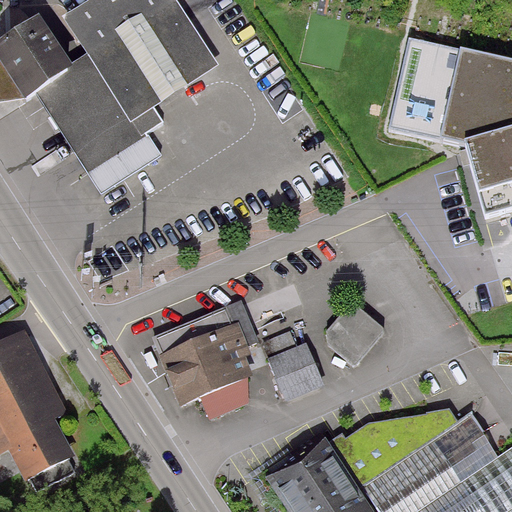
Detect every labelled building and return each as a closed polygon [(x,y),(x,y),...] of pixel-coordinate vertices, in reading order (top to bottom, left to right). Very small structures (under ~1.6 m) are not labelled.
[(149,128),(145,122),(214,78),(164,0),(101,0),(56,29),(80,65),(63,75),(31,27),(0,45),(0,80),(11,98),(18,109),(21,112),(32,104),(76,171),(95,203),(156,164),(142,142),(153,135),(149,128)] [(469,145),(488,221),(511,213),(511,72),(462,59),(410,47),(389,131),(445,142),(469,145)] [(18,109),(0,80),(0,107),(2,107),(18,109)] [(304,112),(288,83),(272,93),(288,121),(304,112)] [(390,334),(357,306),(331,333),(334,349),(357,368),(390,334)] [(241,311),(149,345),(176,419),(198,411),(204,429),(246,414),(246,379),(264,372),(256,348),(241,311)] [(70,413),(27,328),(0,341),(0,454),(9,450),(25,482),(76,456),(57,420),(70,413)] [(292,329),(260,341),(269,365),(284,406),(325,391),(308,344),(299,348),(292,329)] [(369,425),(328,448),(357,492),(458,425),(449,411),(369,425)] [(471,417),(458,425),(357,492),(369,511),(420,511),(499,460),(471,417)] [(328,448),(270,486),(287,511),(369,511),(357,492),(328,448)] [(511,511),(511,450),(499,460),(420,511),(511,511)]
